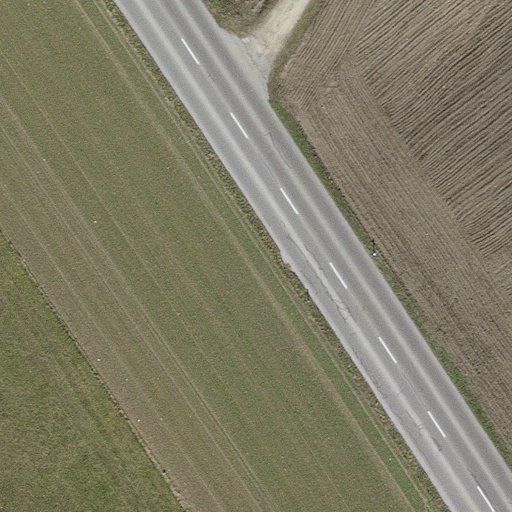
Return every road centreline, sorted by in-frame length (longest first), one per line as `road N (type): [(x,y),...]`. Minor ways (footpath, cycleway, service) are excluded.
road 1 (tertiary): [(494,511),(164,0)]
road 2 (track): [(235,106),(298,0)]
